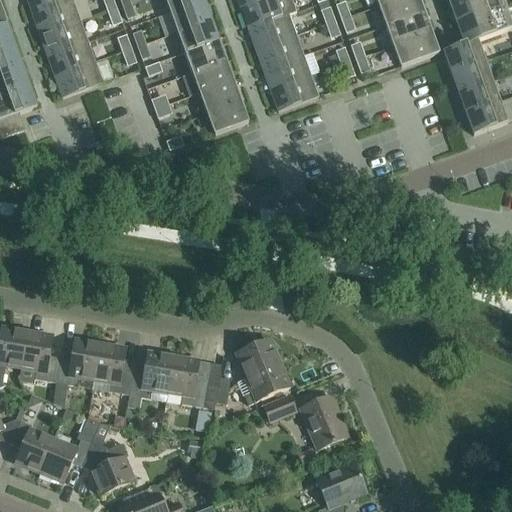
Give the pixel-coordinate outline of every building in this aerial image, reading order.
[(73,5),(73,4),(74,0),(39,0),(27,5),(40,41),(80,26),(73,5)] [(103,0),(101,1),(107,15),(116,11),(111,0),(103,0)] [(118,0),(122,9),(130,6),(127,0),(118,0)] [(164,0),(169,15),(203,3),(202,0),(164,0)] [(235,0),(240,12),(271,0),(235,0)] [(288,18),(296,15),(290,0),(271,0),(240,12),(248,32),(288,18)] [(374,0),(378,8),(401,0),(374,0)] [(401,0),(378,8),(385,29),(419,17),(412,0),(401,0)] [(500,0),(468,0),(449,7),(456,28),(504,10),(500,0)] [(203,3),(169,15),(177,35),(211,23),(203,3)] [(335,8),(340,22),(350,19),(344,4),(335,8)] [(135,19),(130,6),(122,9),(126,22),(135,19)] [(325,28),(335,24),(329,10),(320,13),(325,28)] [(504,10),(456,28),(463,48),(464,48),(476,44),(477,44),(511,31),(504,10)] [(116,11),(107,15),(112,29),(121,26),(116,11)] [(419,17),(385,29),(392,49),(426,37),(419,17)] [(255,53),(295,38),(288,18),(248,32),(255,53)] [(350,19),(340,22),(345,36),(355,33),(350,19)] [(211,23),(177,35),(184,56),(218,43),(211,23)] [(340,38),(335,24),(325,28),(330,42),(340,38)] [(47,59),(87,45),(80,26),(40,41),(47,59)] [(0,53),(10,50),(2,30),(0,30),(0,53)] [(132,37),(137,50),(145,47),(140,34),(132,37)] [(426,37),(392,49),(400,71),(434,58),(426,37)] [(121,55),(131,52),(126,38),(116,41),(121,55)] [(262,73),(303,59),(295,38),(255,53),(262,73)] [(192,76),(225,64),(218,43),(184,56),(192,76)] [(484,64),(477,44),(476,44),(464,48),(463,48),(443,55),(450,76),(484,64)] [(54,80),(94,65),(87,45),(47,59),(54,80)] [(350,49),(355,63),(364,59),(359,45),(350,49)] [(145,47),(137,50),(141,63),(150,60),(145,47)] [(0,76),(17,70),(10,50),(0,53),(0,76)] [(335,57),(340,68),(349,65),(344,51),(335,54),(335,57)] [(136,66),(131,52),(121,55),(126,70),(136,66)] [(332,71),(340,68),(335,57),(327,59),(332,71)] [(270,93),(310,79),(303,59),(262,73),(270,93)] [(364,59),(355,63),(360,77),(369,73),(364,59)] [(199,96),(233,84),(225,64),(192,76),(199,96)] [(458,97),(491,84),(484,64),(450,76),(458,97)] [(94,65),(54,80),(62,101),(102,86),(94,65)] [(144,71),(147,78),(147,80),(162,75),(158,65),(144,71)] [(349,65),(340,68),(345,82),(354,79),(349,65)] [(0,99),(24,91),(17,70),(0,76),(0,99)] [(310,79),(270,93),(277,115),(318,100),(310,79)] [(206,116),(240,104),(233,84),(199,96),(206,116)] [(491,84),(458,97),(465,117),(499,105),(491,84)] [(32,112),(24,91),(0,99),(0,141),(1,142),(25,133),(19,117),(32,112)] [(154,113),(163,109),(160,100),(150,103),(154,113)] [(248,125),(240,104),(206,116),(214,138),(248,125)] [(499,105),(465,117),(473,138),(506,126),(499,105)] [(163,109),(154,113),(157,122),(167,118),(163,109)] [(183,149),(180,139),(165,145),(169,154),(183,149)] [(0,385),(2,386),(5,369),(20,371),(26,336),(1,331),(0,335),(0,385)] [(26,336),(20,371),(35,374),(34,383),(55,386),(60,361),(49,360),(52,340),(26,336)] [(60,361),(55,386),(76,390),(78,381),(93,383),(99,348),(74,343),(71,363),(60,361)] [(246,381),(279,367),(269,343),(236,357),(246,381)] [(128,399),(134,364),(123,362),(125,352),(99,348),(93,383),(109,386),(107,395),(128,399)] [(134,364),(128,399),(126,410),(139,412),(141,401),(150,402),(151,393),(167,396),(173,360),(147,356),(145,366),(134,364)] [(202,411),(209,366),(173,360),(167,396),(182,398),(181,407),(202,411)] [(214,406),(218,381),(220,368),(209,366),(202,411),(213,413),(214,406)] [(289,391),(279,367),(246,381),(252,395),(243,399),(247,408),(289,391)] [(218,381),(214,406),(225,408),(229,383),(218,381)] [(269,425),(292,416),(295,415),(289,399),(263,410),(269,425)] [(316,453),(348,440),(331,399),(299,412),(316,453)] [(73,415),(65,412),(62,420),(69,423),(73,415)] [(210,415),(198,413),(196,425),(208,427),(210,415)] [(0,443),(10,448),(20,424),(16,423),(0,429),(0,443)] [(20,424),(10,448),(20,452),(15,466),(39,476),(53,443),(29,433),(31,429),(20,424)] [(94,439),(90,448),(81,471),(90,474),(100,499),(133,485),(123,462),(127,460),(122,447),(109,452),(102,449),(104,444),(94,439)] [(53,443),(39,476),(63,486),(71,467),(81,471),(90,448),(80,443),(76,453),(53,443)] [(189,460),(200,461),(202,445),(192,443),(190,455),(189,460)] [(302,470),(317,464),(311,451),(296,457),(302,470)] [(322,511),(341,511),(339,506),(364,496),(353,467),(316,482),(327,510),(322,511)] [(179,511),(178,508),(169,511),(164,511),(158,494),(122,509),(123,511),(179,511)]
